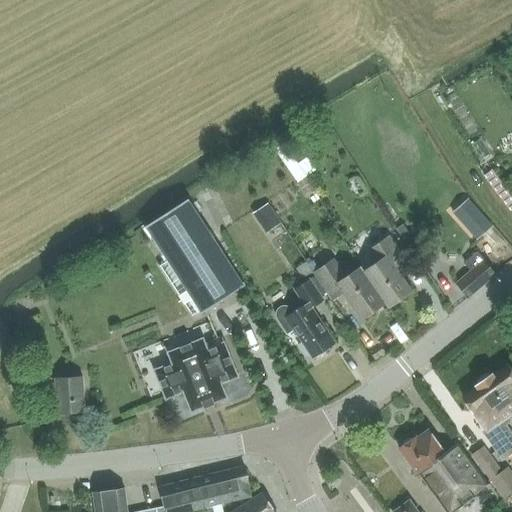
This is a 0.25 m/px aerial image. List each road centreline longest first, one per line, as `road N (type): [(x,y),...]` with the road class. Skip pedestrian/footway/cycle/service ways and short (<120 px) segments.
road 1 (tertiary): [(0,468),(282,437)]
road 2 (tertiary): [(282,437),(332,417),(511,280)]
